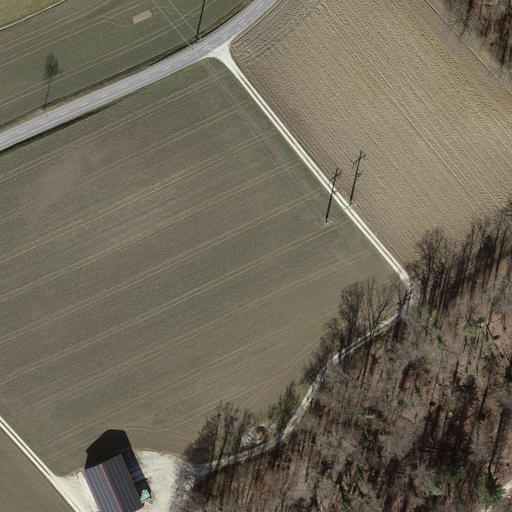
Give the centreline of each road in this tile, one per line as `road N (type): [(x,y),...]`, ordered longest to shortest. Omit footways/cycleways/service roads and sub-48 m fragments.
road 1 (track): [(179,511),(192,477),(274,443),(336,359),(423,298)]
road 2 (track): [(215,44),(423,298)]
road 3 (primary): [(0,144),(215,44),(269,0)]
road 4 (track): [(0,422),(80,511)]
